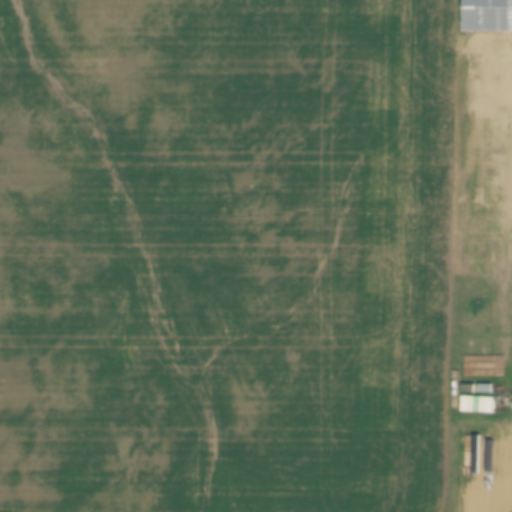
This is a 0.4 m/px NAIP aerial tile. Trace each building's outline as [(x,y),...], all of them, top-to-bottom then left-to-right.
[(511,0),(511,34),(475,34),(475,0),(511,0)] [(467,106),(467,149),(477,149),(477,106),(467,106)] [(497,107),(486,107),(486,143),(497,143),(497,107)] [(504,154),(465,154),(466,164),(504,164),(504,154)] [(508,173),(466,173),(466,185),(508,185),(508,173)] [(511,189),(466,189),(466,200),(511,200),(511,189)] [(511,212),(467,212),(467,224),(511,223),(511,212)] [(508,265),(508,253),(462,253),(462,265),(508,265)] [(508,279),(508,268),(464,268),(464,279),(508,279)] [(467,396),(499,398),(498,414),(466,413),(467,396)]
